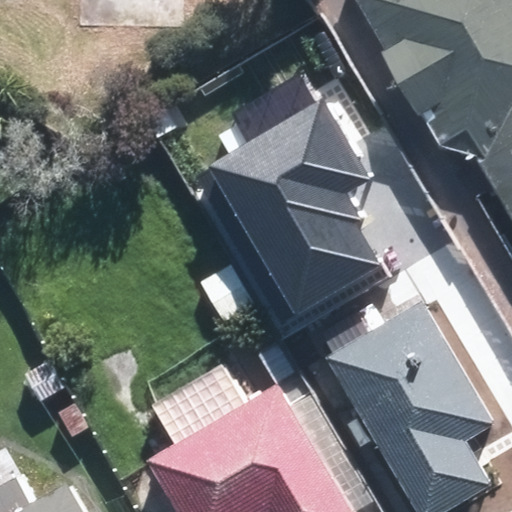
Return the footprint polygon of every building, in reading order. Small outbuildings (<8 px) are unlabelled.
[(81,0),(81,22),(191,27),(192,0),(81,0)] [(511,196),(511,0),(366,0),(447,143),(486,152),(511,196)] [(320,99),(207,166),(296,315),(380,265),(338,196),(367,178),(320,99)] [(335,351),(430,511),(445,511),(502,480),(475,435),(505,418),(433,294),(335,351)] [(135,335),(122,307),(95,320),(107,346),(82,358),(112,426),(169,400),(138,333),(135,335)] [(366,511),(286,377),(158,454),(191,511),(366,511)] [(43,497),(27,468),(0,483),(0,511),(100,511),(79,475),(43,497)]
